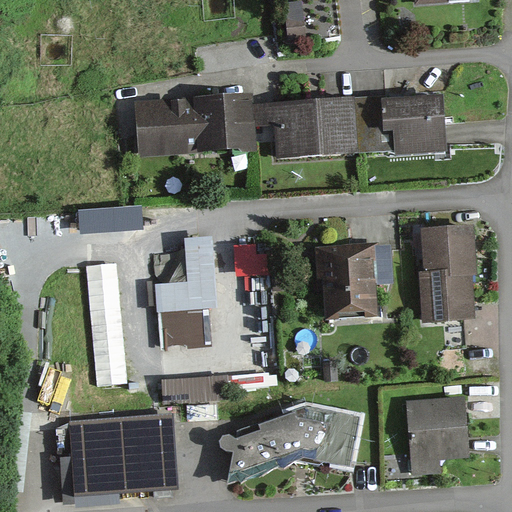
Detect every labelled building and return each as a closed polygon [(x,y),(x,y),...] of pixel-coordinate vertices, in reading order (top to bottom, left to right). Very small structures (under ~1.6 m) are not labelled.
[(306,38),(302,4),(284,6),(288,41),(306,38)] [(135,104),(138,158),(256,152),(254,129),(253,109),(253,98),(214,100),(135,104)] [(385,100),(356,103),(359,155),(396,153),(396,159),(446,155),(442,101),(404,104),(385,106),(385,100)] [(359,155),(356,103),(316,105),(253,109),(254,129),(274,128),(275,161),(359,155)] [(476,323),(473,280),(480,280),(477,232),(421,236),(423,276),(420,276),(423,327),(476,323)] [(156,289),(161,352),(209,349),(207,314),(217,313),(212,241),(183,244),(186,287),(156,289)] [(336,252),(318,254),(320,286),(325,286),(327,323),(377,320),(375,289),(390,288),(388,254),(373,255),(372,250),(336,252)] [(126,385),(118,281),(89,283),(97,387),(126,385)] [(228,402),(227,379),(162,383),(164,407),(228,402)] [(468,425),(466,401),(408,405),(412,477),(440,475),(440,462),(470,460),(468,425)] [(234,457),(227,493),(303,463),(347,473),(359,421),(305,411),(238,434),(234,443),(229,440),(223,442),(220,448),(222,453),(227,456),(234,457)] [(0,491),(19,494),(31,421),(3,416),(0,433),(0,491)] [(177,497),(173,419),(71,424),(75,503),(177,497)]
